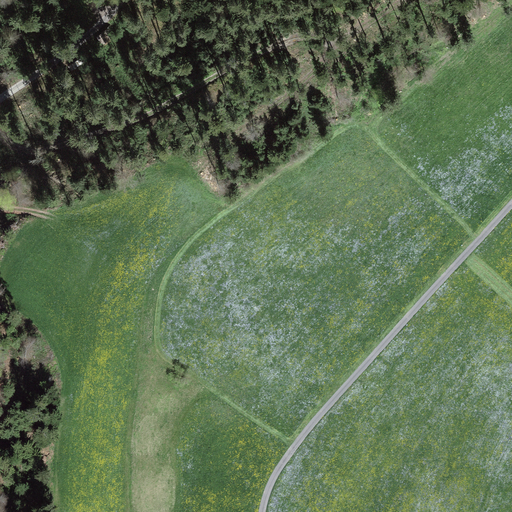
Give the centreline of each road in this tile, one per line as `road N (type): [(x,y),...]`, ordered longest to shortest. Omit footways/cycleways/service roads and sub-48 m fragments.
road 1 (unclassified): [(511,201),(292,448),(262,511)]
road 2 (unclassified): [(0,101),(93,36),(129,0)]
